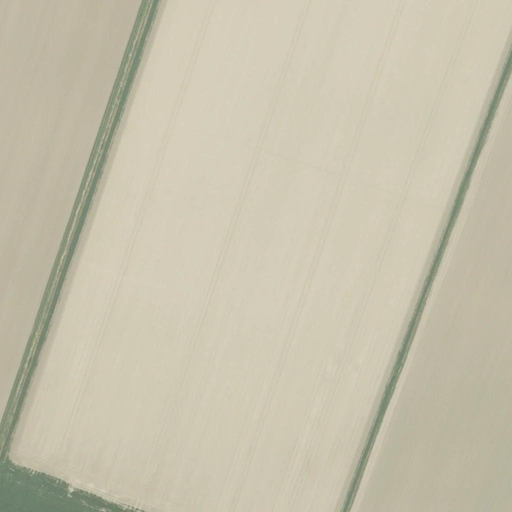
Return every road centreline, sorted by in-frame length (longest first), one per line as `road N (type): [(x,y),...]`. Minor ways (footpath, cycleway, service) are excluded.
road 1 (track): [(352,511),(511,70)]
road 2 (track): [(0,427),(38,310)]
